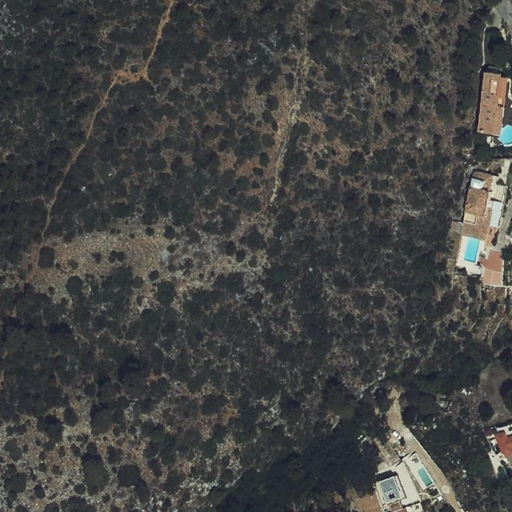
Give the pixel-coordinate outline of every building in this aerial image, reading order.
[(491,98),(498,73),(499,69),(483,64),(469,123),(484,127),(489,107),(497,109),(499,101),(491,98)] [(499,101),(505,75),(498,73),(491,98),(499,101)] [(489,107),(484,127),(486,127),(492,129),(493,124),(497,109),(489,107)] [(480,202),(487,203),(485,213),(484,219),(492,221),(499,180),(491,178),(492,170),(469,167),(463,168),(455,219),(463,221),(463,224),(473,226),(476,211),(479,211),(480,202)] [(480,202),(479,211),(485,213),(487,203),(480,202)] [(473,226),(483,227),(484,219),(485,213),(479,211),(476,211),(473,226)] [(455,219),(453,229),(461,230),(463,224),(463,221),(455,219)] [(461,230),(481,233),(483,227),(473,226),(463,224),(461,230)] [(441,260),(446,261),(452,229),(447,228),(441,260)] [(482,284),(503,284),(503,250),(489,250),(489,258),(482,258),(482,284)] [(503,397),(502,389),(509,387),(506,376),(499,378),(497,370),(478,374),(484,401),(503,397)] [(486,434),(485,434),(492,454),(493,454),(496,456),(494,458),(500,462),(499,463),(499,466),(500,467),(501,468),(502,468),(504,468),(505,469),(506,468),(508,467),(509,465),(511,458),(504,454),(502,448),(510,445),(511,444),(511,443),(511,442),(511,436),(511,437),(510,435),(509,434),(506,428),(498,430),(496,424),(484,428),(486,434)] [(370,486),(383,511),(391,511),(396,509),(392,501),(397,499),(387,478),(370,486)]
